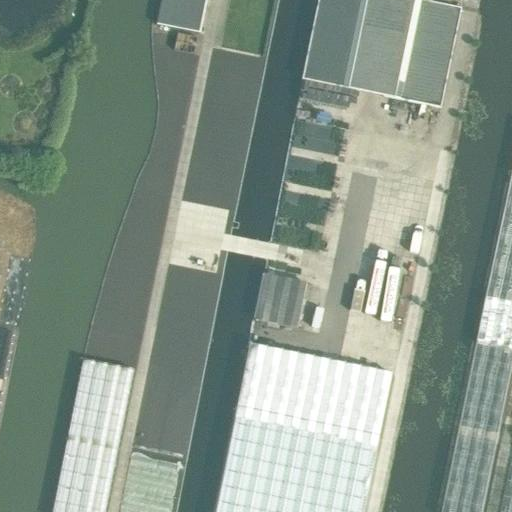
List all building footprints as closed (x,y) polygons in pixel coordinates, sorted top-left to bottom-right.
[(160,0),(155,26),(200,34),(206,0),(160,0)] [(411,0),(319,0),(303,81),(440,109),(461,10),(411,0)] [(511,173),(440,511),(481,511),(511,365),(511,173)] [(263,276),(254,321),(287,327),(296,282),(263,276)] [(363,511),(391,374),(249,345),(214,511),(363,511)] [(104,511),(133,371),(82,361),(51,511),(104,511)] [(511,511),(511,447),(498,511),(511,511)]
